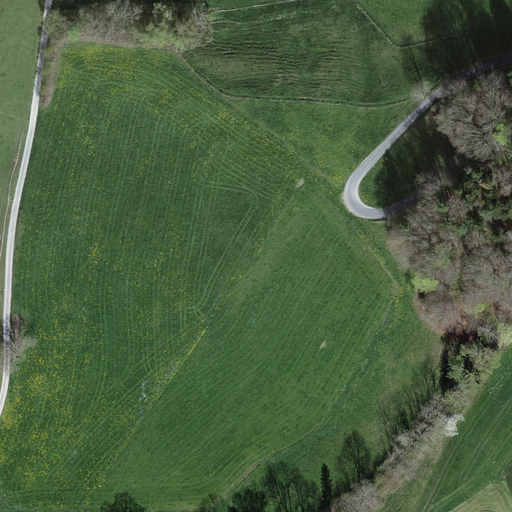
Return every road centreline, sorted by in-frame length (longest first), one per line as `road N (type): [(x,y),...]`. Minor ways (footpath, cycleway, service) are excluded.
road 1 (unclassified): [(511,141),(485,147),(392,212),(369,216),(355,210),(350,194),(373,157),(428,101),(511,57)]
road 2 (track): [(0,403),(10,240),(48,0)]
